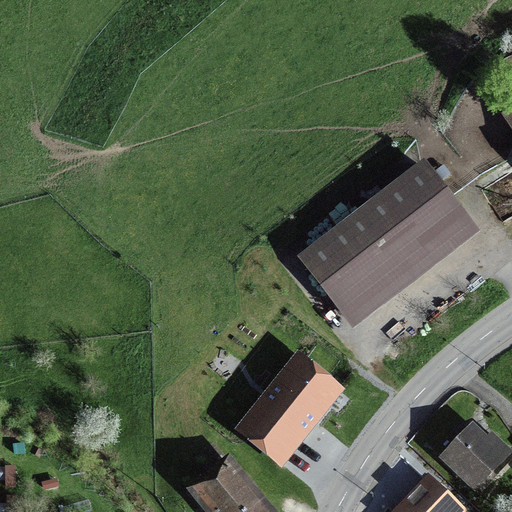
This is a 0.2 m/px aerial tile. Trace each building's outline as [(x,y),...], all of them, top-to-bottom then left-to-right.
[(425,161),(294,258),(347,328),(477,231),(425,161)] [(347,388),(299,349),(234,429),(282,467),(347,388)] [(442,458),(475,489),(507,456),(494,443),(489,448),(469,430),(442,458)] [(278,511),(230,452),(187,486),(208,511),(278,511)] [(465,511),(467,510),(428,472),(390,511),(465,511)]
